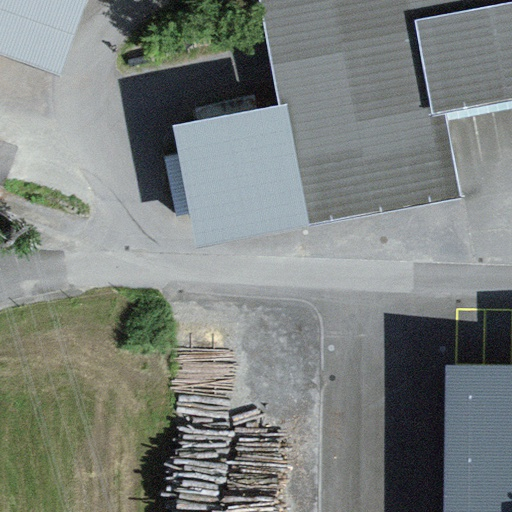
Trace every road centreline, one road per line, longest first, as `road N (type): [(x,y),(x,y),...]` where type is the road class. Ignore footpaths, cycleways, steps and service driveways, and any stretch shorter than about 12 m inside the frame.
road 1 (track): [(159,0),(113,30),(91,65),(93,122),(0,117)]
road 2 (track): [(93,122),(123,191),(184,277)]
